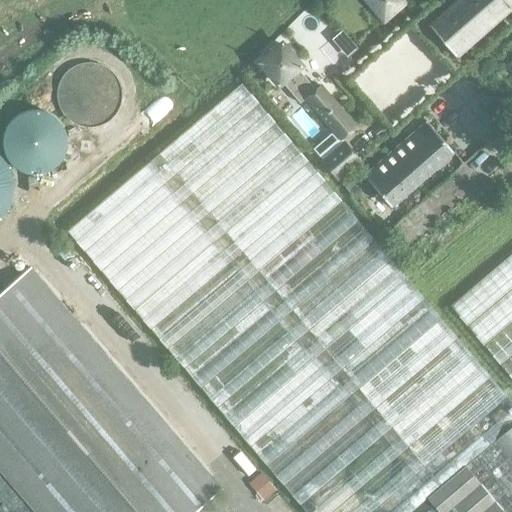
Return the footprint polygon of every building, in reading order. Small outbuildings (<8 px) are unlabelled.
[(366,0),(384,21),(404,3),(401,0),(366,0)] [(511,0),(456,0),(429,23),(456,55),(511,5),(511,0)] [(262,60),(262,65),(276,82),(281,82),(300,103),(305,98),(335,133),(314,150),(337,178),(359,160),(341,138),(356,126),(350,119),(346,115),(320,85),(315,89),(297,68),(298,68),(298,63),(284,46),(279,46),(262,60)] [(511,511),(511,402),(241,83),(66,230),(305,511),(409,511),(427,498),(439,511),(511,511)] [(425,120),(364,174),(391,205),(452,151),(425,120)] [(511,252),(450,305),(511,378),(511,252)] [(190,511),(218,488),(28,268),(0,292),(0,468),(37,511),(190,511)]
